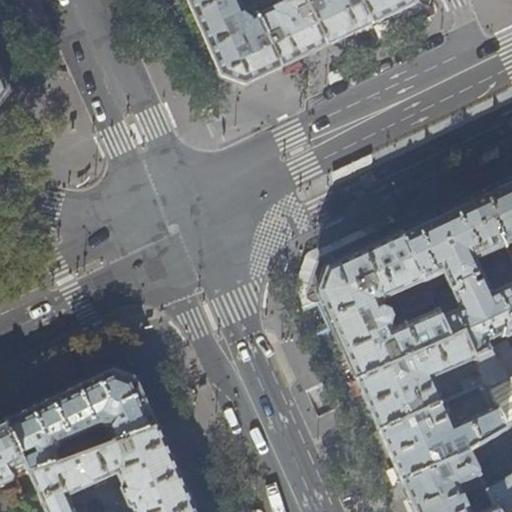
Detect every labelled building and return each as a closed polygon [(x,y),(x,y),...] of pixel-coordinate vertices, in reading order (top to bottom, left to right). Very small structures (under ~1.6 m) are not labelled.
[(185,0),(209,53),(220,77),(245,86),(281,69),(256,16),(254,10),(248,13),(248,18),(244,16),(237,0),(185,0)] [(304,58),(327,47),(304,0),(276,0),(279,6),(256,16),(281,69),(304,58)] [(349,36),(372,26),(359,0),(304,0),(327,47),(349,36)] [(359,0),(372,26),(400,12),(415,5),(417,0),(359,0)] [(0,102),(8,92),(0,73),(0,102)] [(483,193),(511,179),(511,169),(479,185),(483,193)] [(511,179),(483,193),(469,199),(511,289),(511,179)] [(407,229),(400,232),(431,297),(451,288),(460,308),(440,317),(449,338),(462,332),(474,357),(490,350),(486,341),(503,334),(508,336),(511,334),(511,289),(469,199),(429,219),(421,222),(407,229)] [(311,306),(321,302),(316,291),(325,268),(399,233),(392,219),(312,257),(306,275),(301,287),(311,306)] [(400,232),(399,233),(325,268),(316,291),(321,302),(335,333),(356,380),(449,338),(440,317),(431,297),(400,232)] [(474,359),(474,357),(462,332),(449,338),(356,380),(366,401),(379,431),(443,402),(432,378),(474,359)] [(490,350),(474,357),(474,359),(482,376),(485,383),(490,392),(511,379),(511,348),(511,349),(507,342),(490,350)] [(58,394),(4,419),(25,462),(29,472),(93,448),(85,431),(99,424),(100,426),(103,428),(107,428),(113,441),(157,425),(143,394),(135,376),(113,368),(58,394)] [(480,386),(485,383),(482,376),(477,378),(473,376),(462,382),(466,392),(480,386)] [(469,452),(401,481),(406,491),(414,510),(415,511),(511,511),(511,379),(490,392),(506,429),(507,430),(511,426),(511,476),(486,492),(485,490),(480,493),(484,501),(489,498),(494,508),(484,511),(469,511),(462,495),(482,485),(469,452)] [(490,392),(485,383),(480,386),(490,409),(454,426),(443,402),(379,431),(388,452),(401,481),(469,452),(506,429),(490,392)] [(0,421),(0,485),(15,479),(10,469),(25,462),(4,419),(0,421)] [(157,425),(113,441),(93,448),(29,472),(28,473),(45,511),(196,511),(180,477),(157,425)]
